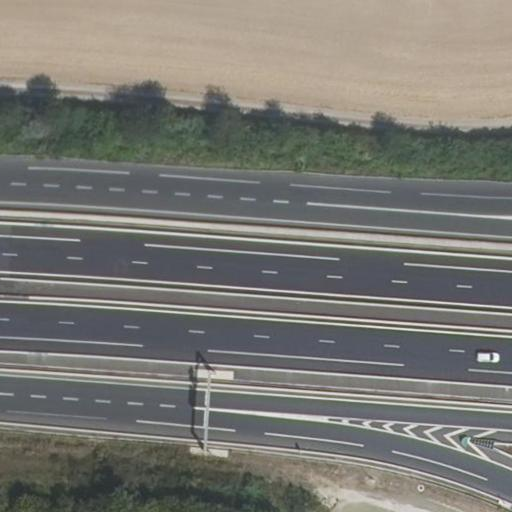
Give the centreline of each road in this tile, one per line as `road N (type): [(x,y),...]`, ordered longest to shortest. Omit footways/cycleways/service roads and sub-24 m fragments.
road 1 (trunk): [(511,288),(0,249)]
road 2 (trunk): [(0,316),(511,354)]
road 3 (track): [(511,128),(0,97)]
road 4 (motorway): [(189,403),(397,447),(511,482)]
road 5 (trunk): [(189,403),(511,421)]
road 6 (trunk): [(303,205),(0,187)]
road 7 (motorway): [(511,208),(337,195),(303,205)]
road 8 (trunk): [(511,227),(303,205)]
road 9 (trunk): [(0,389),(189,403)]
